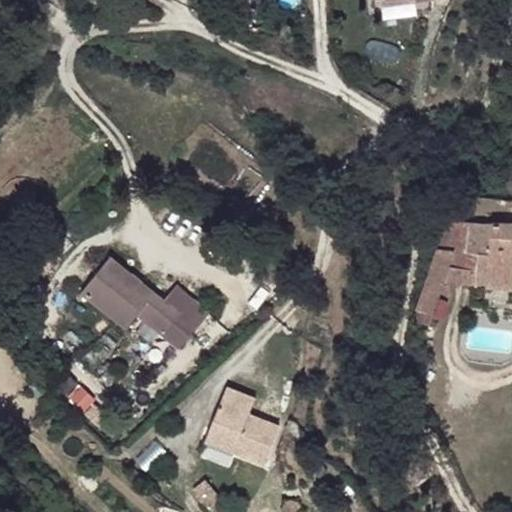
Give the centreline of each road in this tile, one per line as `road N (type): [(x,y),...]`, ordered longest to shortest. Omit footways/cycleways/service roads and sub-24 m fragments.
road 1 (residential): [(471,511),(421,432),(399,363),(422,205),(448,137)]
road 2 (residential): [(331,82),(190,25),(87,34),(70,44)]
road 3 (residential): [(397,123),(349,163),(332,189),(327,255),(283,314)]
road 4 (residential): [(448,137),(479,121),(511,31)]
